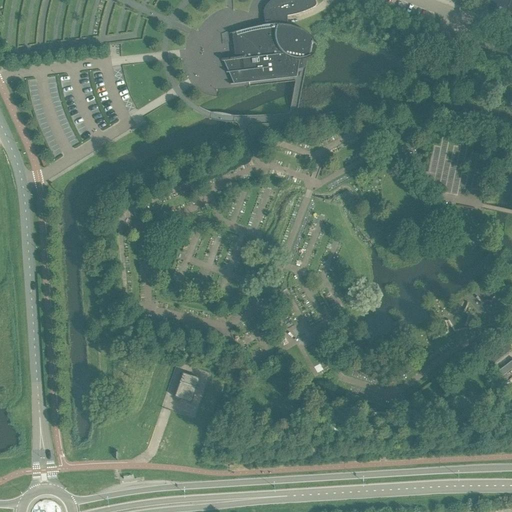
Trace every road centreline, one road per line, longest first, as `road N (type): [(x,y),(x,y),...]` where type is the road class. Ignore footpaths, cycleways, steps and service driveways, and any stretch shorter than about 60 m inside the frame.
road 1 (secondary): [(511,468),(181,486),(69,503)]
road 2 (unclassified): [(0,123),(24,196),(38,410)]
road 3 (secondary): [(288,494),(511,486)]
road 4 (secondary): [(100,511),(288,494)]
road 5 (secondary): [(156,511),(288,494)]
